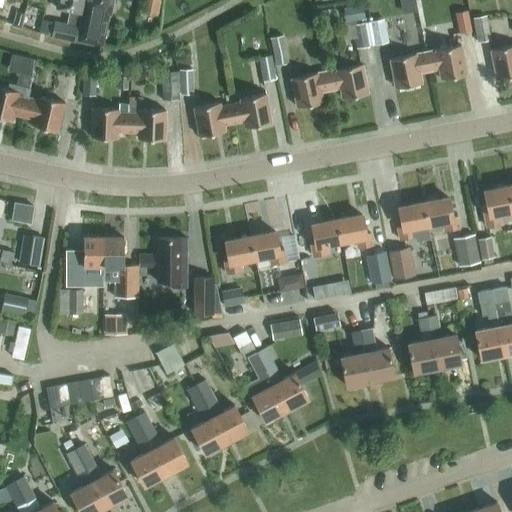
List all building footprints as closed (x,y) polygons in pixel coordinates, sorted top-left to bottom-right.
[(84,0),(58,0),(57,9),(69,11),(66,23),(54,21),(50,35),(75,41),(81,14),(84,0)] [(113,0),(86,0),(82,21),(77,41),(103,46),(110,14),(113,0)] [(143,0),(141,11),(156,14),(158,0),(143,0)] [(403,0),(405,9),(420,6),(419,0),(403,0)] [(363,5),(343,8),(345,22),(366,19),(363,5)] [(13,25),(20,28),(24,14),(17,12),(13,25)] [(492,40),(487,15),(472,18),(477,43),(492,40)] [(455,39),(472,36),(467,16),(451,20),(455,39)] [(389,43),(384,19),(370,22),(374,45),(389,43)] [(356,49),(370,47),(366,23),(352,25),(356,49)] [(275,66),(289,63),(283,36),(270,39),(275,66)] [(461,45),(426,52),(429,71),(439,69),(441,79),(467,74),(461,45)] [(511,45),(491,50),(496,79),(511,76),(511,45)] [(429,71),(426,52),(390,58),(396,88),(422,83),(420,73),(429,71)] [(263,82),(275,79),(271,56),(259,58),(263,82)] [(363,64),(327,71),(331,90),(340,88),(342,98),(368,93),(363,64)] [(193,94),(192,69),(179,70),(180,95),(193,94)] [(96,96),(97,72),(83,71),(83,96),(96,96)] [(179,99),(178,71),(163,72),(164,100),(179,99)] [(331,90),(327,71),(291,78),(297,107),(323,102),(321,92),(331,90)] [(129,89),(129,77),(118,77),(117,89),(129,89)] [(30,89),(9,84),(8,89),(0,87),(0,117),(12,120),(13,114),(23,116),(27,98),(28,98),(30,89)] [(240,103),(230,104),(234,123),(244,121),(245,127),(271,122),(266,93),(240,98),(240,103)] [(27,98),(23,116),(33,119),(32,125),(58,131),(64,102),(38,96),(37,100),(28,98),(27,98)] [(129,113),(128,132),(138,133),(138,139),(165,140),(166,110),(142,109),(142,97),(128,97),(127,113),(129,113)] [(234,123),(230,104),(220,106),(220,102),(193,107),(199,136),(225,131),(224,125),(234,123)] [(118,132),(128,132),(129,113),(127,113),(118,113),(119,109),(92,108),(91,137),(118,138),(118,132)] [(497,214),(511,211),(511,203),(509,186),(484,191),(487,205),(483,205),(488,228),(499,226),(497,214)] [(424,203),(428,224),(443,222),(445,232),(459,229),(457,216),(452,217),(449,198),(424,203)] [(413,227),(428,224),(424,203),(398,208),(402,226),(398,227),(400,240),(415,237),(413,227)] [(362,215),(337,220),(341,241),(356,238),(358,248),(373,246),(370,233),(366,234),(362,215)] [(341,241),(337,220),(312,225),(315,243),(311,244),(313,257),(328,254),(326,244),(341,241)] [(250,237),(254,258),(269,255),(271,265),(286,262),(283,250),(279,250),(275,232),(250,237)] [(45,237),(24,234),(20,262),(40,265),(45,237)] [(477,261),(473,235),(458,237),(462,263),(477,261)] [(92,266),(103,266),(104,237),(83,237),(83,265),(82,265),(82,280),(92,280),(92,266)] [(104,237),(103,266),(115,266),(114,297),(137,297),(138,265),(124,265),(124,237),(104,237)] [(240,261),(254,258),(250,237),(225,242),(229,260),(224,261),(227,274),(241,271),(240,261)] [(187,238),(157,238),(157,267),(172,267),(171,287),(186,287),(187,238)] [(483,260),(496,257),(493,238),(480,240),(483,260)] [(409,246),(388,250),(394,279),(415,275),(409,246)] [(14,252),(2,249),(0,257),(0,260),(11,264),(14,252)] [(390,280),(384,252),(367,255),(373,283),(390,280)] [(301,272),(278,277),(280,289),(304,285),(301,272)] [(327,278),(328,292),(352,290),(351,276),(327,278)] [(213,283),(213,277),(194,277),(194,313),(212,313),(222,314),(215,283),(213,283)] [(242,285),(222,289),(225,305),(245,301),(242,285)] [(315,299),(327,297),(324,286),(312,288),(315,299)] [(492,289),(505,355),(511,353),(511,322),(510,323),(511,311),(506,286),(492,289)] [(69,314),(93,313),(93,297),(83,297),(83,289),(60,289),(60,313),(69,313),(69,314)] [(481,359),(505,355),(492,289),(477,292),(482,317),(487,316),(489,327),(475,330),(481,359)] [(25,301),(4,296),(1,311),(22,316),(25,301)] [(186,322),(186,309),(172,309),(172,323),(186,322)] [(126,333),(126,315),(105,315),(105,333),(126,333)] [(427,317),(438,368),(461,364),(455,334),(441,337),(436,315),(427,317)] [(328,329),(324,316),(312,320),(315,332),(328,329)] [(414,373),(438,368),(427,317),(418,319),(422,341),(408,344),(414,373)] [(16,321),(0,318),(0,332),(14,335),(16,321)] [(360,330),(370,382),(394,377),(388,348),(374,350),(370,328),(360,330)] [(347,386),(370,382),(360,330),(350,332),(355,354),(340,357),(347,386)] [(287,410),(256,351),(246,331),(233,337),(244,358),(247,356),(258,378),(246,384),(252,395),(266,422),(287,410)] [(168,368),(186,360),(177,339),(159,347),(168,368)] [(265,347),(256,351),(287,410),(309,399),(302,386),(295,372),(282,379),(265,347)] [(295,372),(302,386),(313,380),(306,366),(295,372)] [(99,377),(103,398),(113,396),(110,375),(99,377)] [(92,400),(103,398),(99,377),(88,379),(92,400)] [(205,378),(197,383),(227,443),(248,431),(234,405),(223,411),(205,378)] [(82,402),(92,400),(88,379),(78,381),(82,402)] [(71,404),(82,402),(78,381),(67,383),(71,404)] [(57,385),(60,406),(71,404),(67,383),(57,385)] [(227,443),(197,383),(188,387),(205,420),(191,428),(205,454),(227,443)] [(50,408),(60,406),(57,385),(46,387),(50,408)] [(135,416),(167,475),(188,463),(174,437),(160,444),(144,411),(135,416)] [(145,486),(167,475),(135,416),(127,420),(144,453),(131,460),(145,486)] [(54,446),(63,443),(57,426),(40,432),(37,444),(39,451),(42,450),(54,446)] [(122,431),(110,437),(116,447),(127,441),(122,431)] [(75,449),(106,507),(128,496),(114,469),(100,476),(84,444),(75,449)] [(57,453),(54,446),(42,450),(45,458),(57,453)] [(80,511),(96,511),(106,507),(75,449),(66,453),(82,486),(71,492),(80,511)] [(10,471),(31,511),(58,511),(53,502),(40,509),(19,467),(10,471)] [(31,511),(10,471),(2,476),(20,511),(31,511)] [(500,511),(497,502),(474,510),(474,511),(500,511)]
